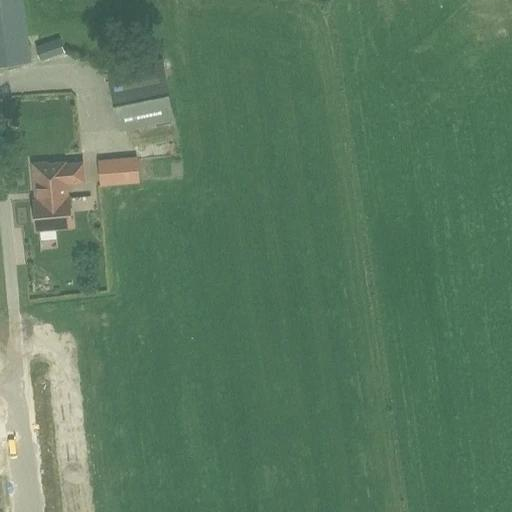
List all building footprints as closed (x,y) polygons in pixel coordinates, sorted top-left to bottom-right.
[(0,0),(0,65),(30,62),(22,0),(0,0)] [(65,52),(59,38),(39,45),(35,46),(41,61),(65,52)] [(117,136),(174,126),(170,105),(113,115),(117,136)] [(143,184),(185,182),(183,144),(154,146),(155,158),(142,159),(143,184)] [(99,161),(102,186),(139,184),(137,160),(122,161),(122,159),(99,161)] [(56,200),(67,199),(66,184),(83,183),(82,165),(64,166),(64,164),(47,165),(46,163),(31,164),(32,181),(35,181),(36,192),(55,190),(56,200)] [(67,199),(56,200),(55,190),(36,192),(36,201),(33,202),(34,209),(32,211),(32,221),(34,223),(35,230),(69,228),(67,199)]
